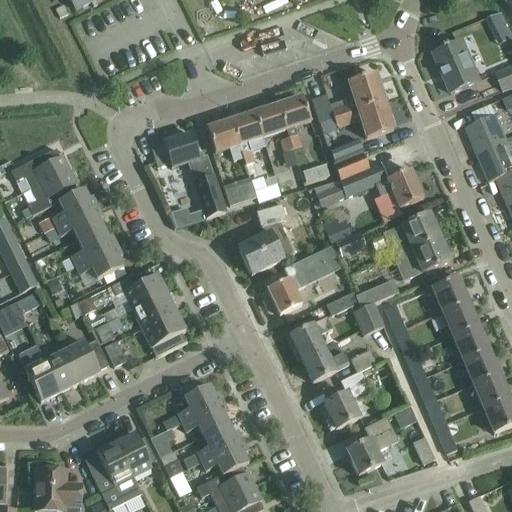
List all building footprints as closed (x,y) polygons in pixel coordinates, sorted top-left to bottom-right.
[(69,0),(75,11),(98,0),(69,0)] [(511,44),(500,19),(484,26),(497,53),(511,46),(511,44)] [(462,43),(434,55),(451,95),(479,83),(462,43)] [(511,87),(511,68),(495,76),(503,92),(511,87)] [(311,101),(319,124),(384,103),(375,75),(348,84),(352,98),(345,101),(346,106),(331,111),(326,97),(311,101)] [(511,96),(502,101),(507,113),(511,111),(511,96)] [(302,99),(278,107),(285,131),(286,131),(288,139),(292,151),(300,149),(293,128),(310,123),(302,99)] [(384,103),(319,124),(326,147),(342,142),(340,139),(337,129),(360,121),(366,140),(374,138),(393,131),(384,103)] [(278,107),(254,115),(262,139),(285,131),(278,107)] [(243,159),(245,166),(256,163),(252,152),(265,147),(262,139),(254,115),(231,122),(243,159)] [(465,131),(477,158),(507,145),(495,118),(465,131)] [(233,162),(243,159),(231,122),(206,131),(214,154),(229,149),(233,162)] [(191,136),(150,149),(156,169),(169,164),(171,170),(187,165),(193,183),(205,219),(225,214),(216,187),(213,177),(207,157),(199,160),(191,136)] [(288,139),(280,141),(284,154),(290,152),(292,151),(288,139)] [(489,185),(496,182),(511,175),(511,156),(507,145),(477,158),(489,185)] [(30,191),(69,171),(62,158),(59,159),(55,151),(10,174),(15,184),(24,180),(30,191)] [(326,166),(303,173),(306,182),(329,175),(326,166)] [(57,204),(77,194),(73,187),(76,186),(69,171),(30,191),(36,204),(27,208),(31,217),(57,204)] [(379,199),(373,201),(383,226),(401,218),(398,211),(423,201),(410,171),(374,187),(379,199)] [(316,197),(321,209),(370,187),(365,175),(316,197)] [(511,175),(496,182),(508,209),(511,207),(511,175)] [(250,179),(249,180),(255,198),(257,198),(259,203),(280,197),(277,186),(266,190),(263,178),(251,182),(250,179)] [(223,188),(229,207),(255,198),(249,180),(223,188)] [(278,184),(281,195),(293,192),(290,180),(278,184)] [(63,215),(52,221),(56,229),(97,209),(92,199),(88,200),(83,191),(77,194),(57,204),(58,206),(63,215)] [(293,199),(295,210),(308,206),(305,196),(293,199)] [(281,207),(275,209),(255,214),(260,229),(263,228),(267,236),(238,250),(251,277),(283,261),(282,260),(295,254),(279,223),(285,221),(281,207)] [(97,209),(56,229),(60,238),(61,239),(72,233),(77,243),(103,230),(98,221),(102,219),(97,209)] [(388,246),(392,258),(438,238),(429,215),(383,235),(388,246)] [(50,219),(39,225),(44,235),(47,233),(55,229),(52,221),(50,219)] [(47,233),(44,235),(49,244),(52,243),(60,238),(56,229),(47,233)] [(83,253),(71,259),(75,268),(116,248),(111,237),(108,239),(103,230),(77,243),(83,253)] [(10,233),(0,237),(0,254),(1,256),(17,248),(10,233)] [(359,234),(335,244),(341,259),(366,249),(359,234)] [(392,258),(397,270),(403,283),(449,263),(438,238),(392,258)] [(17,248),(1,256),(10,276),(27,268),(17,248)] [(75,268),(80,278),(92,272),(97,282),(123,269),(118,259),(121,258),(116,248),(75,268)] [(318,253),(284,271),(288,280),(266,291),(279,317),(301,306),(294,293),(305,288),(299,276),(323,263),(318,253)] [(31,276),(15,284),(20,295),(36,287),(36,286),(33,280),(31,276)] [(129,279),(111,288),(116,298),(123,294),(132,312),(166,295),(157,277),(133,289),(129,279)] [(432,290),(442,314),(467,304),(456,280),(432,290)] [(355,298),(360,310),(373,305),(397,294),(392,282),(355,298)] [(350,308),(352,313),(360,310),(355,298),(353,293),(325,307),(331,318),(350,308)] [(132,312),(141,330),(175,313),(166,295),(132,312)] [(88,299),(77,305),(83,317),(95,311),(88,299)] [(16,306),(19,313),(30,307),(27,300),(16,306)] [(442,314),(452,339),(477,328),(467,304),(442,314)] [(360,310),(352,313),(363,337),(383,328),(373,305),(360,310)] [(4,312),(7,319),(19,313),(16,306),(4,312)] [(69,309),(75,321),(82,318),(77,306),(69,309)] [(382,312),(393,335),(403,331),(393,307),(382,312)] [(150,350),(154,357),(155,359),(185,344),(181,335),(185,333),(175,313),(141,330),(150,350)] [(289,338),(300,361),(323,350),(317,337),(331,330),(326,320),(289,338)] [(113,339),(106,326),(106,325),(94,332),(101,346),(113,339)] [(452,339),(463,363),(487,352),(477,328),(452,339)] [(393,335),(403,359),(414,355),(403,331),(393,335)] [(0,403),(9,399),(0,381),(0,356),(8,353),(0,336),(0,403)] [(83,343),(63,354),(79,385),(99,375),(98,373),(108,368),(99,350),(95,342),(85,348),(83,343)] [(115,343),(102,349),(110,364),(112,369),(125,363),(122,357),(115,343)] [(323,350),(300,361),(312,385),(348,367),(343,355),(341,356),(335,344),(323,350)] [(36,348),(17,357),(25,373),(24,373),(40,404),(59,394),(44,363),(36,348)] [(350,362),(357,375),(362,374),(377,367),(370,352),(350,362)] [(463,363),(473,387),(498,376),(487,352),(463,363)] [(63,354),(44,363),(59,394),(79,385),(63,354)] [(403,359),(414,383),(424,379),(414,355),(403,359)] [(362,374),(357,375),(340,383),(346,395),(323,406),(335,431),(359,420),(353,407),(373,397),(362,374)] [(473,387),(483,411),(508,400),(498,376),(473,387)] [(414,383),(424,407),(435,403),(424,379),(414,383)] [(177,416),(181,425),(222,405),(217,395),(214,397),(209,387),(183,400),(188,411),(177,416)] [(483,411),(493,435),(511,427),(511,410),(508,400),(483,411)] [(424,407),(435,431),(445,427),(435,403),(424,407)] [(197,429),(202,439),(228,426),(224,417),(227,415),(222,405),(181,425),(186,435),(197,429)] [(409,410),(394,418),(400,431),(415,424),(409,410)] [(386,420),(363,430),(369,442),(345,453),(358,478),(382,466),(376,454),(397,443),(386,420)] [(196,455),(188,459),(192,468),(200,464),(201,464),(242,444),(237,433),(233,435),(228,426),(202,439),(207,449),(196,455)] [(435,431),(446,456),(456,451),(445,427),(435,431)] [(134,435),(115,445),(132,479),(151,469),(134,435)] [(217,467),(221,477),(222,478),(241,468),(241,469),(248,465),(243,456),(247,454),(242,444),(201,464),(205,473),(217,467)] [(102,466),(89,472),(98,490),(101,497),(108,511),(110,511),(141,497),(132,479),(115,445),(96,454),(102,466)] [(209,496),(215,508),(255,489),(247,474),(245,476),(241,469),(241,468),(222,478),(221,477),(195,490),(201,500),(209,496)] [(35,492),(33,511),(79,511),(80,486),(65,486),(66,473),(35,472),(35,492)] [(255,489),(215,508),(217,511),(261,511),(263,511),(259,504),(261,502),(255,489)] [(468,503),(471,511),(485,511),(478,498),(468,503)] [(194,511),(190,502),(179,507),(181,511),(194,511)] [(105,511),(102,503),(90,507),(92,511),(105,511)]
